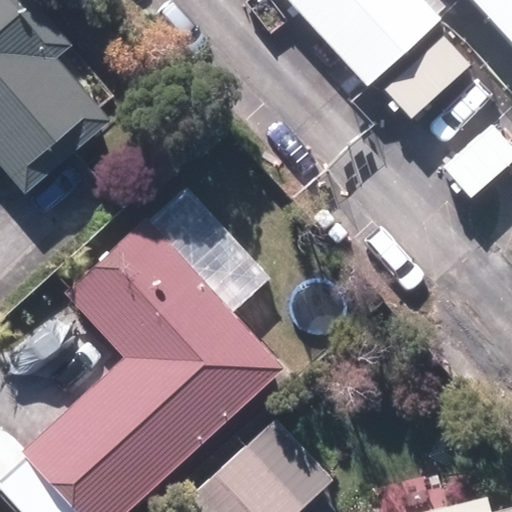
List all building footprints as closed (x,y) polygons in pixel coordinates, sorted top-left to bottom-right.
[(0,0),(0,146),(37,190),(121,119),(67,56),(80,44),(43,0),(0,0)] [(300,0),(377,84),(449,17),(434,0),(300,0)] [(511,0),(446,0),(511,68),(511,0)] [(35,451),(90,511),(133,511),(292,366),(159,220),(77,294),(137,358),(35,451)] [(193,502),(201,511),(304,511),(338,481),(282,421),(193,502)] [(511,511),(508,511),(463,511),(461,502),(426,511),(511,511)]
